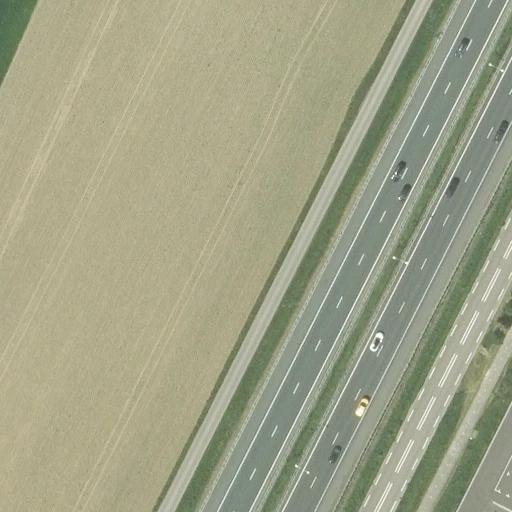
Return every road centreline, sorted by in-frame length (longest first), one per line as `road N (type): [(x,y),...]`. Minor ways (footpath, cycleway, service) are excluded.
road 1 (unclassified): [(157,511),(421,0)]
road 2 (motorway): [(492,0),(230,511)]
road 3 (motorway): [(301,511),(511,101)]
road 4 (tertiary): [(374,511),(511,243)]
